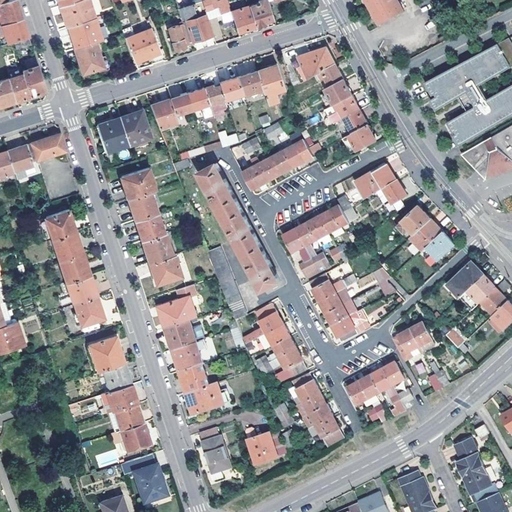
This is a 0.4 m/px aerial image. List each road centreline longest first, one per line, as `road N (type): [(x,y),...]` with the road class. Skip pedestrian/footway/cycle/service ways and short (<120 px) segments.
road 1 (residential): [(67,104),(200,511)]
road 2 (residential): [(67,104),(346,14)]
road 3 (residential): [(331,362),(377,340),(480,238)]
road 4 (residential): [(414,134),(261,215)]
road 5 (residential): [(273,511),(424,433)]
road 6 (residential): [(261,215),(331,362)]
road 7 (residential): [(381,80),(511,12)]
